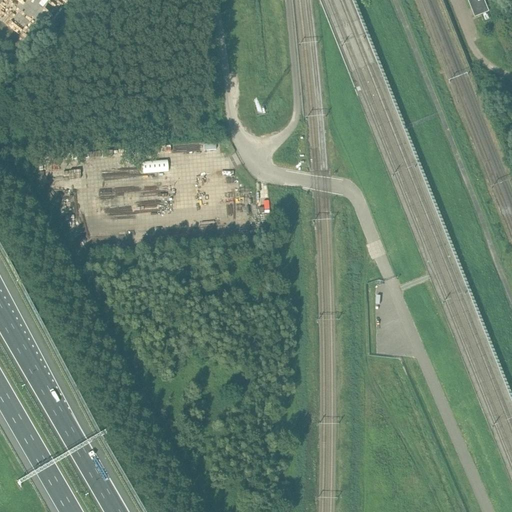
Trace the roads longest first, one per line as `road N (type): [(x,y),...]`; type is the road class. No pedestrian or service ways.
road 1 (track): [(444,511),(366,366),(362,285),(377,248)]
road 2 (motorway): [(116,511),(0,310)]
road 3 (motorway): [(0,398),(66,511)]
